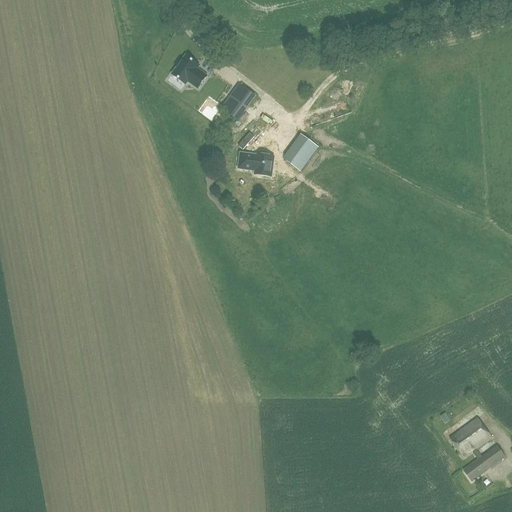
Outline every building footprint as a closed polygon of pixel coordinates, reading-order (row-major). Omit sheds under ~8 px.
[(186,60),(171,78),(184,88),(186,85),(196,94),(205,82),(195,74),(198,69),(186,60)] [(262,63),(252,78),(271,92),(278,83),(267,76),(271,70),(262,63)] [(299,75),(310,82),(315,74),(304,67),(299,75)] [(242,120),(259,94),(242,83),(225,110),(242,120)] [(235,138),(242,143),(251,132),(244,126),(235,138)] [(290,158),(303,170),(324,147),(311,135),(290,158)] [(226,149),(230,155),(236,151),(232,145),(226,149)] [(273,174),(274,154),(259,154),(258,156),(241,155),(241,168),(258,168),(257,174),(273,174)] [(268,190),(274,195),(285,179),(278,174),(268,190)] [(265,188),(270,183),(263,177),(259,182),(265,188)] [(477,459),(462,469),(470,481),(505,456),(496,444),(480,455),(476,448),(492,437),(478,418),(450,438),(462,458),(472,451),(477,459)]
